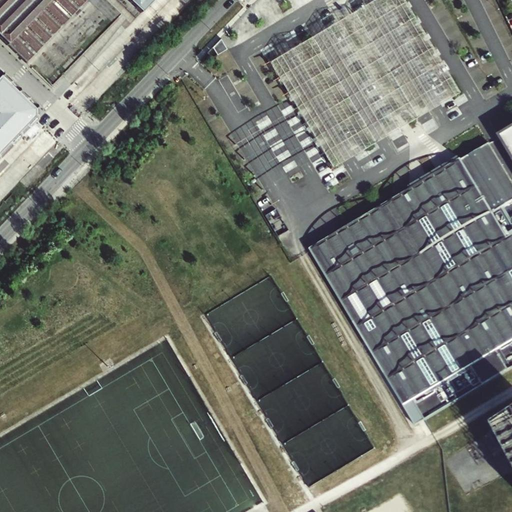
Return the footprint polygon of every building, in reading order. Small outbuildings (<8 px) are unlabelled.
[(26,64),(88,0),(0,0),(0,38),(1,40),(26,64)] [(126,0),(141,14),(148,6),(153,0),(126,0)] [(228,50),(221,38),(212,48),(219,55),(228,50)] [(0,159),(37,121),(37,108),(0,72),(0,159)] [(411,188),(310,250),(417,426),(511,367),(511,126),(498,134),(511,157),(511,223),(502,205),(511,198),(511,181),(489,142),(461,159),(459,156),(410,186),(411,188)] [(511,416),(493,430),(511,461),(511,416)]
